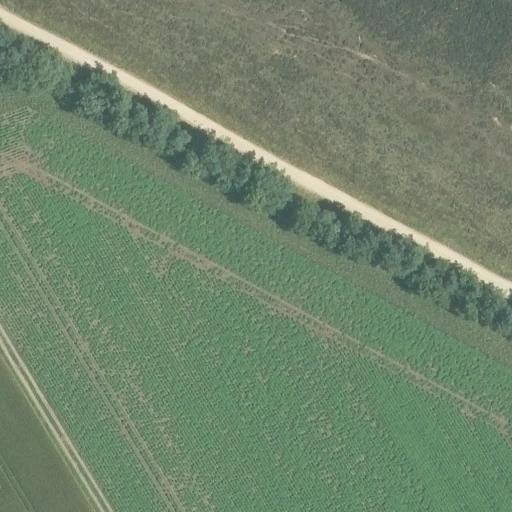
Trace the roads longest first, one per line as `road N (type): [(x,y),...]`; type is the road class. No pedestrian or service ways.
road 1 (track): [(511,288),(0,15)]
road 2 (track): [(0,337),(104,511)]
